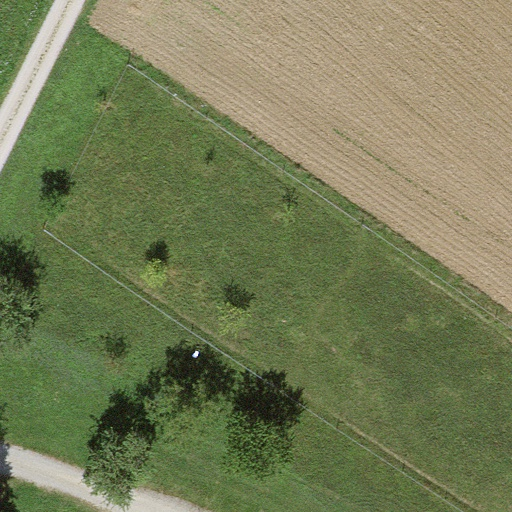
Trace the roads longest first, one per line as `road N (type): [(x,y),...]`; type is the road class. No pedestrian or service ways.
road 1 (track): [(0,456),(156,511)]
road 2 (track): [(0,138),(63,0)]
